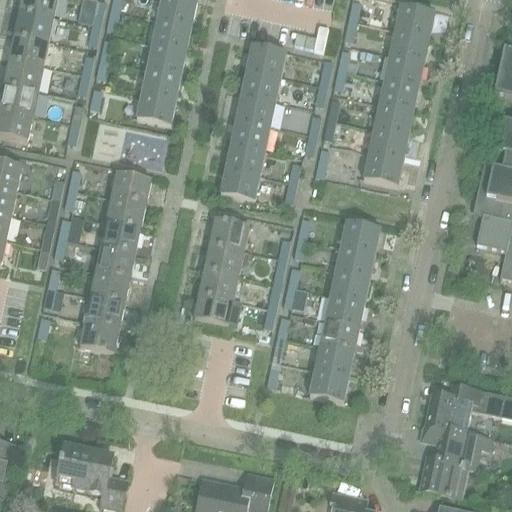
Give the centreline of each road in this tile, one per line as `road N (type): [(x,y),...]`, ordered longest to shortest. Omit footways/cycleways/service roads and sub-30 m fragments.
road 1 (residential): [(484,0),(391,434),(373,466)]
road 2 (residential): [(373,466),(0,393)]
